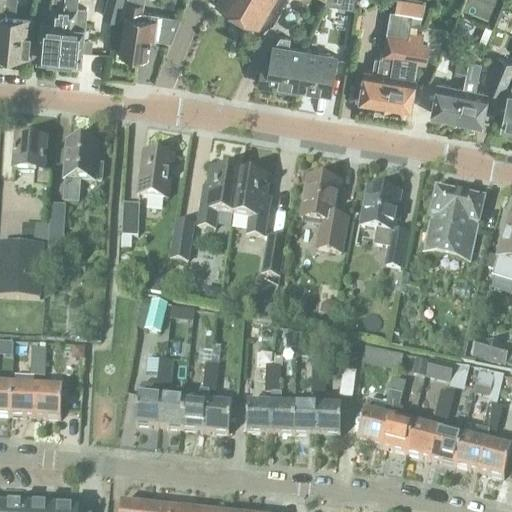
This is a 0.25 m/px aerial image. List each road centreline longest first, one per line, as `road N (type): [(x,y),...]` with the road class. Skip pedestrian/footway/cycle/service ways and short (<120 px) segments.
road 1 (residential): [(0,468),(197,478),(430,511)]
road 2 (tertiary): [(511,177),(440,153),(161,110)]
road 3 (tertiary): [(161,110),(0,94)]
